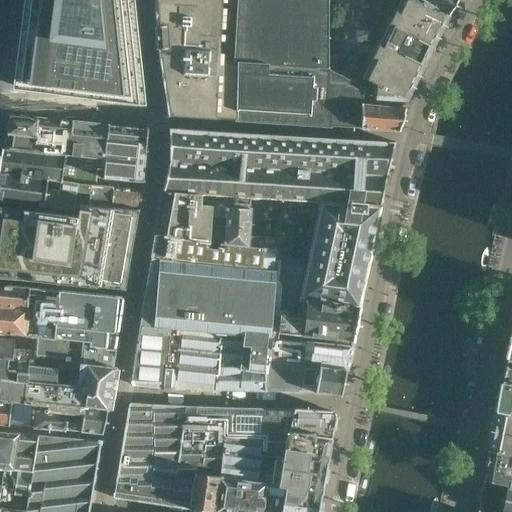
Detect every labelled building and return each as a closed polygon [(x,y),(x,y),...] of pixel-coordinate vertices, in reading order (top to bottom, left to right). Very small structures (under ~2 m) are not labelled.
[(144,90),(134,0),(24,0),(20,36),(16,60),(17,60),(20,64),(19,66),(17,67),(16,68),(16,70),(15,71),(15,73),(15,74),(14,75),(14,76),(15,78),(15,81),(16,82),(17,84),(19,86),(20,87),(22,88),(23,89),(26,90),(29,90),(32,90),(34,89),(35,88),(37,87),(38,87),(41,91),(41,92),(131,103),(131,102),(132,101),(133,103),(134,103),(137,104),(138,104),(139,104),(140,103),(142,102),(143,101),(144,100),(144,99),(144,97),(144,96),(144,94),(143,94),(143,93),(142,92),(143,91),(144,90)] [(327,68),(328,0),(419,0),(421,1),(421,0),(153,0),(156,26),(158,49),(168,116),(218,119),(330,126),(361,128),(361,104),(360,84),(343,75),(343,70),(327,68)] [(429,47),(430,45),(436,35),(442,26),(441,25),(447,14),(421,1),(419,0),(403,0),(364,77),(405,99),(411,86),(412,86),(412,84),(416,77),(417,75),(416,75),(422,63),(422,64),(423,61),(430,48),(429,47)] [(447,14),(455,0),(421,0),(421,1),(447,14)] [(398,130),(404,108),(361,104),(361,128),(398,130)] [(143,182),(146,148),(148,129),(9,114),(6,136),(7,136),(6,143),(4,143),(4,148),(67,155),(66,167),(82,169),(106,172),(105,178),(143,182)] [(375,234),(390,162),(394,142),(169,128),(169,162),(163,191),(155,235),(247,250),(249,239),(281,244),(312,243),(303,298),(360,307),(365,279),(366,279),(375,234)] [(107,206),(109,187),(80,184),(82,169),(66,167),(67,155),(4,148),(1,164),(0,163),(0,172),(0,200),(73,208),(75,195),(87,196),(86,204),(107,206)] [(139,209),(142,190),(109,187),(107,206),(139,209)] [(0,276),(125,290),(135,231),(139,210),(139,209),(107,206),(86,204),(81,203),(80,214),(0,205),(0,276)] [(278,330),(281,295),(277,294),(280,251),(281,244),(249,239),(247,250),(155,235),(143,308),(131,383),(132,384),(160,387),(161,367),(175,368),(174,388),(215,389),(219,332),(241,334),(238,373),(267,374),(266,391),(297,391),(301,364),(310,365),(319,366),(346,371),(352,346),(278,335),(278,330)] [(298,298),(305,255),(280,251),(277,294),(281,295),(298,298)] [(116,349),(123,300),(122,299),(122,297),(121,297),(120,296),(61,290),(60,291),(0,284),(0,332),(91,341),(92,347),(116,349)] [(353,341),(360,307),(303,298),(298,298),(281,295),(278,330),(353,341)] [(116,349),(92,347),(91,341),(0,332),(0,355),(113,367),(116,349)] [(238,373),(241,334),(219,332),(215,389),(237,390),(238,373)] [(106,409),(113,367),(0,355),(0,397),(36,402),(35,409),(66,412),(77,414),(78,406),(106,409)] [(511,383),(511,358),(507,358),(502,357),(501,365),(506,366),(502,381),(511,383)] [(315,392),(318,376),(309,374),(310,365),(301,364),(297,391),(315,392)] [(341,395),(346,371),(319,366),(318,376),(315,392),(341,395)] [(174,388),(175,368),(161,367),(160,387),(174,388)] [(266,391),(267,374),(238,373),(237,390),(266,391)] [(511,383),(502,381),(496,410),(511,413),(511,383)] [(66,412),(35,409),(36,402),(0,397),(0,423),(9,424),(64,430),(66,412)] [(221,468),(226,440),(262,444),(261,450),(290,453),(292,434),(294,409),(265,408),(186,406),(130,403),(128,404),(113,496),(114,498),(189,509),(197,465),(205,466),(217,467),(221,468)] [(102,433),(106,409),(78,406),(77,414),(66,412),(64,430),(102,433)] [(332,438),(335,417),(330,411),(294,409),(292,434),(332,438)] [(511,413),(496,410),(496,411),(488,450),(511,454),(511,413)] [(88,511),(101,441),(99,441),(0,431),(0,468),(27,471),(25,493),(21,511),(88,511)] [(318,511),(323,492),(326,474),(328,460),(332,438),(292,434),(290,453),(261,450),(262,444),(226,440),(221,468),(219,477),(266,484),(261,511),(318,511)] [(511,454),(488,450),(483,480),(506,485),(511,485),(511,454)] [(213,511),(219,477),(221,468),(217,467),(215,476),(204,474),(205,466),(197,465),(189,509),(213,511)] [(21,511),(25,493),(27,471),(0,468),(0,511),(21,511)] [(215,511),(261,511),(266,484),(219,477),(213,511),(215,511)] [(511,511),(511,485),(506,485),(502,504),(500,511),(511,511)]
